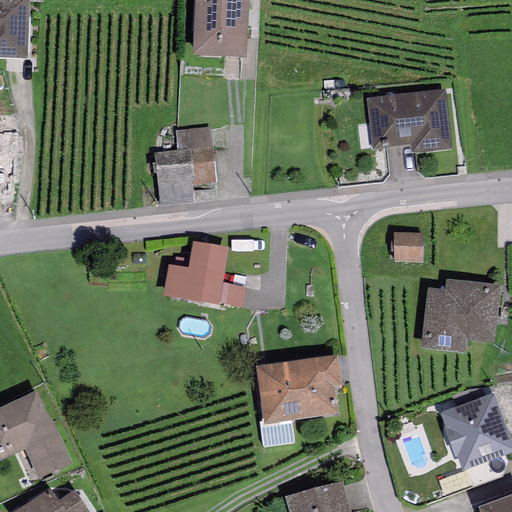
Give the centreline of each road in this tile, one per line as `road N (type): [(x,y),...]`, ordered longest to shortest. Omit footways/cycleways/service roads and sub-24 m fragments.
road 1 (residential): [(0,242),(345,203)]
road 2 (residential): [(345,203),(368,438),(390,511)]
road 3 (residential): [(345,203),(511,190)]
road 4 (unknown): [(18,241),(27,146),(19,78)]
